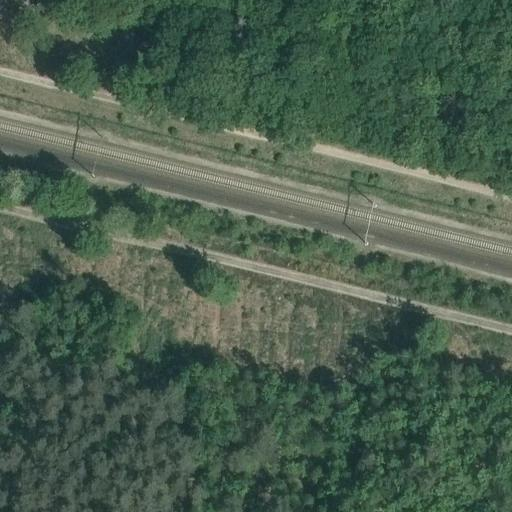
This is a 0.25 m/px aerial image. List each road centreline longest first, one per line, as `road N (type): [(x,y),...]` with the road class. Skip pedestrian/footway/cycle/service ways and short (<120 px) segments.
road 1 (track): [(0,70),(511,199)]
road 2 (track): [(511,313),(0,190)]
